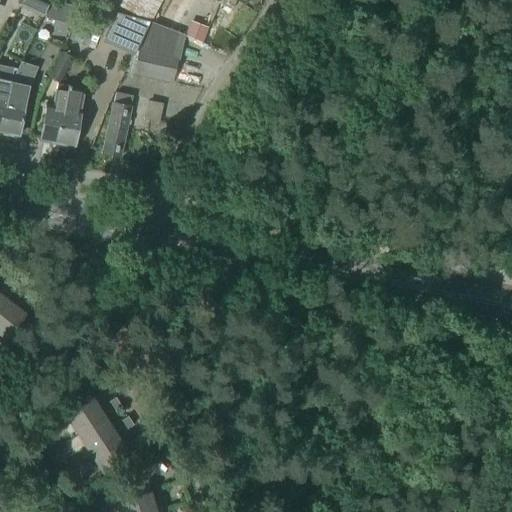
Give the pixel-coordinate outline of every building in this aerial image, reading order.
[(21,0),(18,7),(29,12),(41,17),(48,1),(44,0),(21,0)] [(149,23),(161,0),(123,0),(120,7),(149,23)] [(180,27),(193,0),(171,0),(162,18),(180,27)] [(221,0),(217,10),(228,17),(236,0),(221,0)] [(81,8),(49,2),(44,18),(72,27),(81,8)] [(135,51),(148,23),(115,14),(103,38),(135,51)] [(202,43),(208,28),(190,21),(185,37),(202,43)] [(172,83),(177,61),(179,61),(185,36),(150,23),(143,38),(138,52),(133,74),(172,83)] [(59,83),(71,58),(61,53),(48,78),(59,83)] [(0,131),(10,83),(0,80),(0,131)] [(0,132),(19,137),(25,106),(29,86),(10,83),(0,131),(0,132)] [(55,144),(66,86),(57,85),(52,106),(46,105),(39,141),(55,144)] [(84,90),(66,86),(55,144),(74,147),(84,90)] [(130,107),(132,97),(115,93),(113,104),(109,124),(108,124),(102,155),(120,158),(126,128),(126,127),(130,107)] [(10,295),(19,285),(10,279),(2,289),(10,295)] [(28,309),(36,298),(28,292),(20,303),(28,309)] [(0,335),(6,340),(26,314),(7,300),(0,309),(0,335)] [(77,435),(105,417),(92,398),(64,416),(77,435)] [(110,414),(121,407),(115,398),(104,406),(110,414)] [(90,454),(117,436),(105,417),(77,435),(90,454)] [(122,433),(133,426),(127,417),(116,424),(122,433)] [(103,474),(130,456),(117,436),(90,454),(103,474)] [(134,452),(145,444),(140,436),(129,443),(134,452)] [(53,451),(47,455),(54,466),(60,462),(53,451)] [(121,511),(155,511),(149,492),(118,501),(121,511)]
